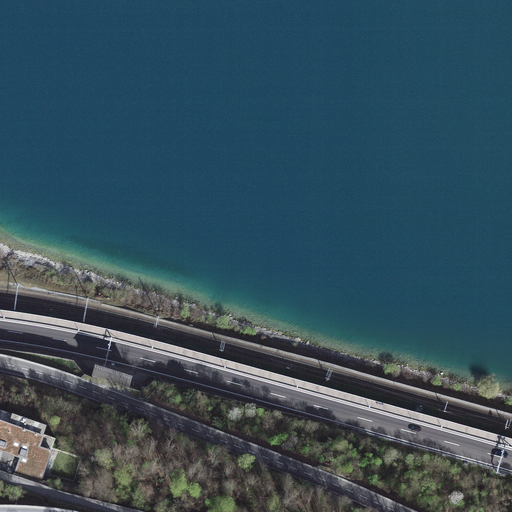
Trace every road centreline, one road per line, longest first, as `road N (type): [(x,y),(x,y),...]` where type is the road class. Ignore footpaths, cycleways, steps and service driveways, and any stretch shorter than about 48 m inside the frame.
road 1 (motorway): [(511,461),(131,356),(0,330)]
road 2 (tertiary): [(0,364),(107,397),(396,511)]
road 3 (residential): [(0,475),(121,511)]
